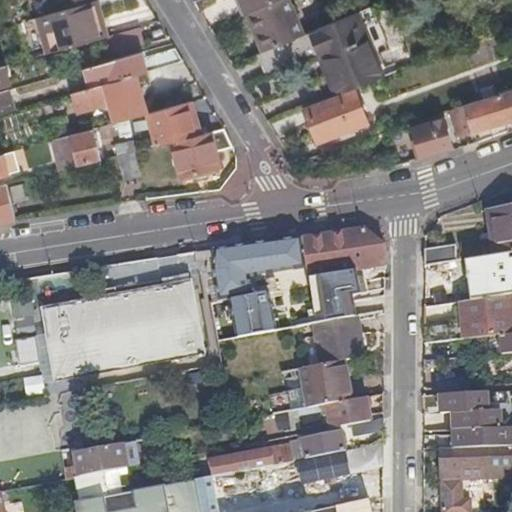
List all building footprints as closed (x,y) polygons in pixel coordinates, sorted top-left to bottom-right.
[(97,0),(98,0),(49,0),(54,13),(90,3),(97,0)] [(94,17),(102,15),(97,0),(90,3),(94,17)] [(279,0),(241,0),(248,14),(249,13),(279,0)] [(287,0),(279,0),(249,13),(265,52),(303,36),(287,0)] [(368,9),(386,53),(402,46),(384,2),(368,9)] [(108,37),(102,15),(94,17),(90,3),(54,13),(42,17),(46,33),(53,31),(59,51),(99,40),(108,37)] [(394,74),(386,53),(368,9),(303,36),(265,52),(258,55),(267,78),(319,57),(335,97),(354,89),(394,74)] [(108,37),(99,40),(105,57),(145,46),(140,28),(108,37)] [(87,82),(109,75),(111,83),(184,62),(180,56),(176,49),(143,59),(141,53),(83,70),(87,82)] [(0,87),(9,85),(4,67),(0,67),(0,87)] [(109,75),(87,82),(90,90),(104,86),(111,83),(109,75)] [(90,90),(72,95),(78,114),(109,104),(112,117),(145,107),(136,79),(104,88),(104,86),(90,90)] [(335,97),(304,108),(318,143),(368,123),(354,89),(335,97)] [(511,91),(511,92),(510,90),(497,94),(497,96),(464,106),(472,133),(511,121),(511,91)] [(0,93),(0,115),(15,111),(8,91),(0,93)] [(185,103),(146,114),(156,147),(171,143),(194,137),(185,103)] [(460,138),(473,134),(472,133),(464,106),(450,110),(460,138)] [(416,141),(405,144),(411,162),(438,153),(453,148),(444,118),(412,128),(416,141)] [(216,152),(230,149),(227,137),(223,129),(194,137),(171,143),(180,178),(220,169),(216,152)] [(99,161),(91,130),(69,136),(76,167),(99,161)] [(69,136),(52,141),(59,171),(76,167),(69,136)] [(115,146),(118,156),(133,152),(135,152),(132,141),(115,146)] [(14,152),(0,156),(0,177),(20,172),(14,152)] [(139,176),(133,152),(118,156),(124,180),(139,176)] [(20,184),(9,188),(13,202),(24,200),(20,184)] [(0,222),(14,219),(5,185),(0,185),(0,222)] [(491,238),(493,256),(511,252),(511,205),(491,210),(495,238),(491,238)] [(385,265),(385,255),(385,245),(377,238),(366,229),(310,238),(243,247),(214,251),(213,280),(217,304),(251,297),(247,274),(285,266),(307,262),(310,277),(385,265)] [(425,257),(425,267),(442,264),(456,262),(456,245),(425,249),(425,257)] [(456,262),(442,264),(448,305),(461,303),(484,300),(477,258),(456,262)] [(357,276),(322,283),(324,295),(325,303),(326,302),(352,298),(360,296),(357,276)] [(511,282),(492,286),(494,299),(511,296),(511,295),(511,282)] [(42,309),(55,382),(205,354),(191,283),(42,309)] [(302,287),(303,297),(304,298),(324,295),(322,283),(302,287)] [(302,287),(270,293),(272,313),(278,312),(277,302),(303,297),(302,287)] [(461,303),(464,340),(501,336),(511,335),(511,301),(511,296),(494,299),(484,300),(461,303)] [(352,298),(326,302),(329,316),(355,311),(352,298)] [(356,317),(313,325),(321,365),(343,361),(364,358),(356,317)] [(425,329),(425,345),(450,342),(460,341),(459,328),(454,325),(425,329)] [(6,332),(0,333),(0,363),(13,360),(6,332)] [(511,335),(501,336),(502,356),(511,354),(511,335)] [(425,351),(425,357),(451,354),(450,342),(425,345),(425,351)] [(304,389),(289,392),(292,412),(297,411),(312,408),(352,401),(343,361),(321,365),(300,369),(304,389)] [(43,375),(24,378),(26,396),(46,393),(43,375)] [(454,413),(455,431),(502,429),(501,411),(489,412),(488,393),(441,396),(442,414),(454,413)] [(352,401),(312,408),(313,414),(322,412),(323,417),(329,415),(330,423),(369,416),(366,398),(352,401)] [(297,411),(298,417),(313,414),(312,408),(297,411)] [(289,413),(291,431),(301,429),(298,417),(297,411),(292,412),(289,413)] [(270,435),(291,431),(289,413),(267,417),(270,435)] [(353,438),(383,432),(383,419),(351,425),(353,438)] [(166,425),(168,435),(180,433),(178,422),(166,425)] [(511,428),(502,429),(455,431),(455,435),(456,448),(484,447),(511,446),(511,428)] [(209,462),(212,477),(213,476),(346,451),(342,431),(297,440),(298,444),(209,462)] [(445,436),(446,449),(456,448),(455,435),(445,436)] [(106,437),(91,440),(93,449),(107,447),(106,437)] [(75,443),(76,452),(93,449),(91,440),(75,443)] [(78,466),(66,468),(68,479),(75,478),(80,477),(96,474),(140,466),(135,442),(107,447),(93,449),(76,452),(75,452),(78,466)] [(311,495),(383,480),(383,444),(346,451),(351,476),(347,477),(343,456),(305,464),(311,495)] [(441,451),(442,511),(471,511),(471,500),(463,501),(462,480),(511,479),(511,446),(484,447),(484,449),(441,451)] [(80,477),(75,478),(80,502),(100,498),(96,474),(80,477)] [(76,503),(77,511),(372,511),(370,500),(316,511),(219,511),(213,476),(212,477),(100,498),(80,502),(76,503)]
